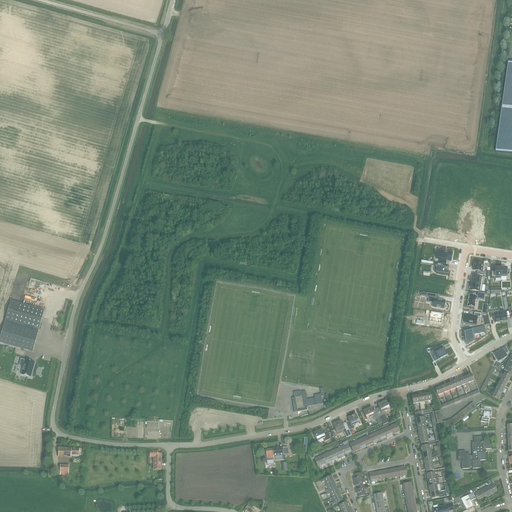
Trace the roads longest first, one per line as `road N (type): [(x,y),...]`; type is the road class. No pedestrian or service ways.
road 1 (track): [(429,240),(413,228),(275,202),(254,232),(178,244),(170,256),(164,332),(96,317),(123,258),(159,124),(138,119)]
road 2 (unclassified): [(169,445),(74,438),(52,423),(77,301),(105,236),(162,35)]
road 3 (unclassified): [(169,445),(304,427),(401,390)]
road 4 (unclassified): [(38,0),(162,35)]
